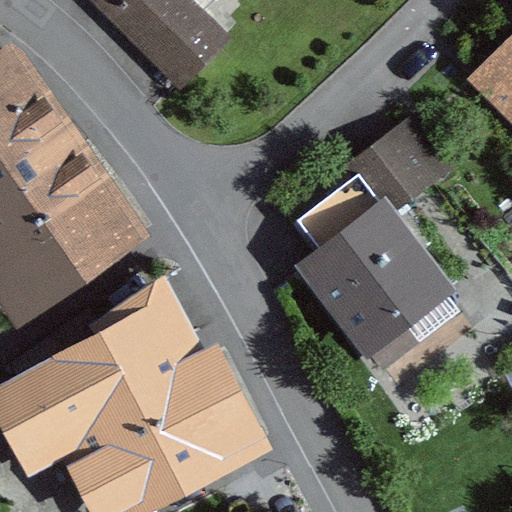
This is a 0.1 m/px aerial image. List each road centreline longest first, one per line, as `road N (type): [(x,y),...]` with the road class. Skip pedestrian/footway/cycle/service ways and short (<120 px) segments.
road 1 (residential): [(194,223),(441,0)]
road 2 (residential): [(345,511),(194,223)]
road 3 (residential): [(194,223),(125,108),(0,1)]
